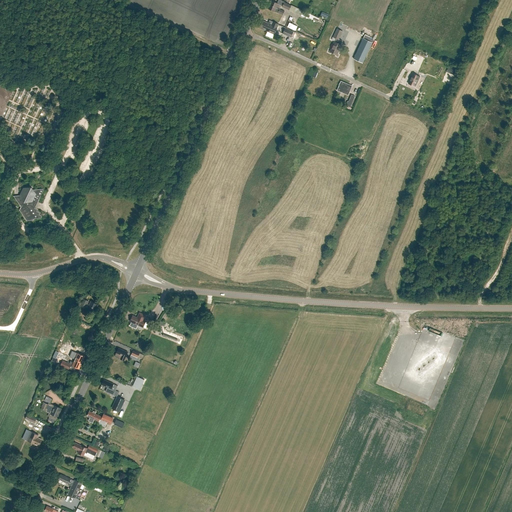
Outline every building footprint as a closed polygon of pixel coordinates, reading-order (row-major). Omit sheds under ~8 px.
[(278,4),(277,3),(271,0),(268,8),(275,11),(278,12),(283,14),(284,11),(280,9),(280,8),(277,6),(278,4)] [(278,4),(282,6),(282,7),(289,10),(301,16),(303,11),(291,5),(284,2),(280,0),(278,0),(277,3),(278,4)] [(278,24),(270,20),(268,23),(262,20),(259,27),(274,34),(278,24)] [(295,31),(297,27),(289,23),(287,27),(295,31)] [(291,37),(293,32),(285,28),(282,34),(291,37)] [(341,44),(342,41),(339,39),(342,31),(337,29),(333,37),(337,38),(335,42),(334,41),(331,47),(332,47),(330,51),(334,53),(337,55),(342,45),(341,44)] [(369,38),(370,36),(365,34),(363,39),(372,43),(373,40),(369,38)] [(363,63),(372,43),(363,39),(354,59),(363,63)] [(421,57),(423,51),(412,48),(410,54),(421,57)] [(446,72),(453,75),(456,69),(454,68),(454,67),(449,65),(446,72)] [(415,86),(419,76),(412,73),(409,79),(410,80),(408,83),(415,86)] [(348,95),(352,86),(341,82),(337,90),(348,95)] [(33,190),(32,187),(23,188),(20,195),(14,196),(21,207),(20,210),(27,221),(34,220),(34,218),(41,218),(42,217),(35,207),(44,190),(43,189),(33,190)] [(89,305),(87,304),(89,301),(83,299),(80,306),(94,312),(98,304),(91,301),(89,305)] [(144,321),(146,316),(139,313),(137,318),(133,316),(130,321),(143,327),(145,321),(144,321)] [(155,330),(158,324),(149,320),(147,327),(155,330)] [(120,358),(120,359),(124,361),(126,357),(128,352),(118,348),(116,352),(116,353),(115,356),(120,358)] [(141,359),(143,355),(133,350),(131,354),(141,359)] [(75,359),(82,362),(85,356),(78,353),(75,359)] [(79,369),(82,362),(75,359),(74,362),(70,361),(69,364),(62,361),(60,365),(69,369),(71,365),(79,369)] [(140,390),(144,380),(137,376),(132,386),(140,390)] [(102,384),(108,387),(106,391),(114,395),(116,390),(117,386),(115,385),(110,383),(104,380),(102,384)] [(119,411),(125,400),(117,397),(112,408),(119,411)] [(49,405),(43,402),(41,409),(46,411),(51,413),(49,417),(56,420),(57,417),(58,417),(61,408),(54,405),(50,403),(49,405)] [(93,413),(89,411),(87,416),(90,417),(89,420),(89,421),(92,422),(93,422),(94,419),(99,421),(100,419),(110,424),(113,418),(104,414),(102,417),(96,414),(97,414),(95,414),(96,412),(94,411),(93,413)] [(39,435),(32,432),(31,433),(30,432),(27,439),(28,440),(28,441),(39,446),(42,440),(37,437),(39,435)] [(88,449),(75,443),(73,447),(80,450),(78,453),(84,455),(85,452),(87,453),(87,452),(95,456),(96,455),(99,449),(90,445),(88,449)] [(75,481),(73,480),(61,474),(59,479),(73,485),(69,494),(75,498),(82,483),(75,480),(75,481)]
